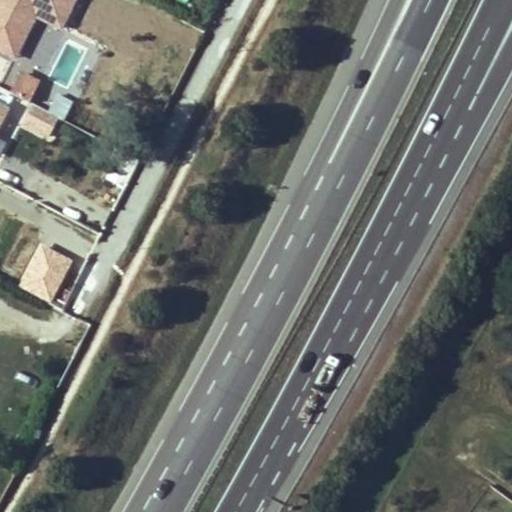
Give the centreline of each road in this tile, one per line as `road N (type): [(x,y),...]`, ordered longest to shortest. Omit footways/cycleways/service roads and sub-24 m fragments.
road 1 (motorway): [(236,511),(474,63)]
road 2 (motorway): [(337,188),(160,511)]
road 3 (motorway): [(427,0),(337,188)]
road 4 (motorway): [(398,0),(325,151),(337,188)]
